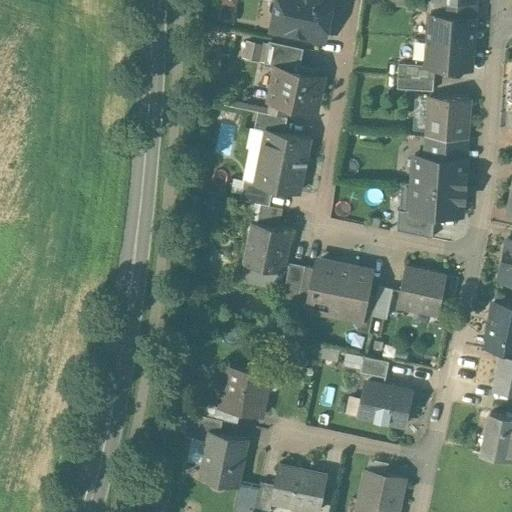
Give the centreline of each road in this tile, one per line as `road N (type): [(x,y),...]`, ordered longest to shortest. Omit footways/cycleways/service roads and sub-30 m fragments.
road 1 (secondary): [(84,511),(135,291),(150,158),(152,0)]
road 2 (residential): [(472,258),(317,226),(351,0)]
road 3 (residential): [(494,26),(483,208),(472,258)]
road 4 (residential): [(472,258),(428,458)]
road 5 (residential): [(283,428),(428,458)]
